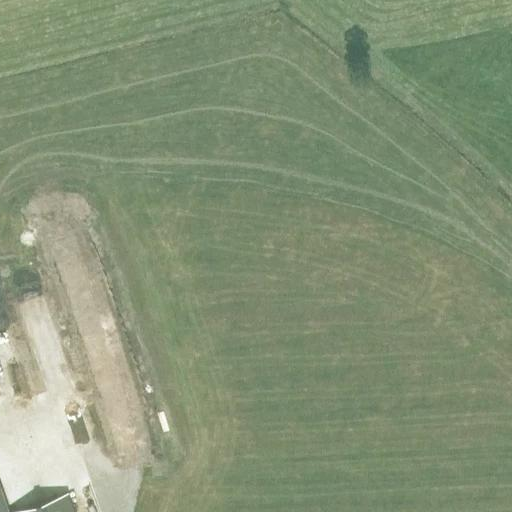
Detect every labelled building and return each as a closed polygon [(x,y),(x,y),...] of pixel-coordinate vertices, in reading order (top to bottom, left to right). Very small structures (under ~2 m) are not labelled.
[(95,275),(71,277),(74,318),(98,317),(95,275)] [(51,289),(25,294),(31,326),(58,321),(51,289)] [(36,406),(6,309),(0,310),(0,387),(8,414),(36,406)] [(43,341),(65,453),(90,448),(68,336),(43,341)] [(96,391),(114,388),(112,376),(94,379),(96,391)] [(0,511),(73,511),(67,493),(11,511),(8,511),(0,486),(0,511)]
